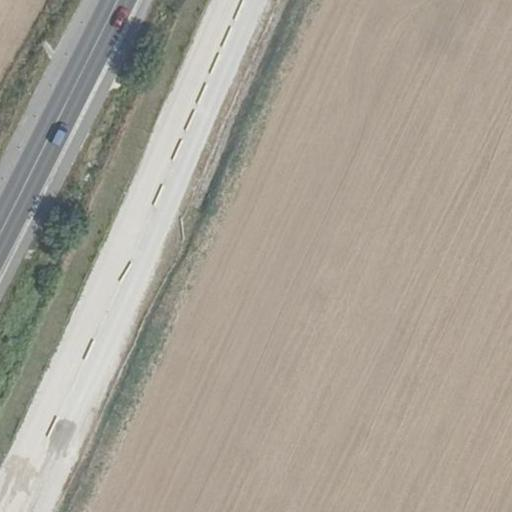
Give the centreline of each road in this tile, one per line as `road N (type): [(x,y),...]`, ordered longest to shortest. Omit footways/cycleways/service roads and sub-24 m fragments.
road 1 (track): [(23,511),(263,0)]
road 2 (secondary): [(0,232),(117,0)]
